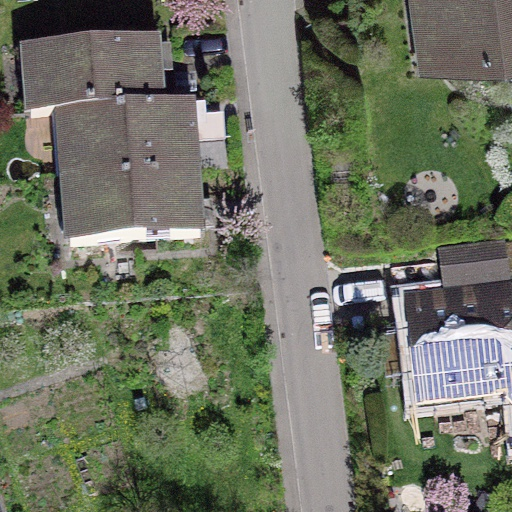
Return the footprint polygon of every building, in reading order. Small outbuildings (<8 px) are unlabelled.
[(511,0),(422,0),(429,51),(456,47),(457,48),(458,49),(459,50),(459,51),(461,61),(511,54),(511,0)] [(67,114),(160,107),(156,41),(42,49),(45,83),(35,83),(38,116),(67,114)] [(160,107),(67,114),(69,146),(79,146),(81,177),(72,177),(72,179),(195,171),(190,105),(160,107)] [(200,237),(195,171),(72,179),(74,212),(84,211),(86,245),(200,237)] [(511,244),(443,253),(447,289),(511,280),(511,244)] [(511,290),(508,291),(510,304),(409,317),(420,399),(511,386),(511,290)]
